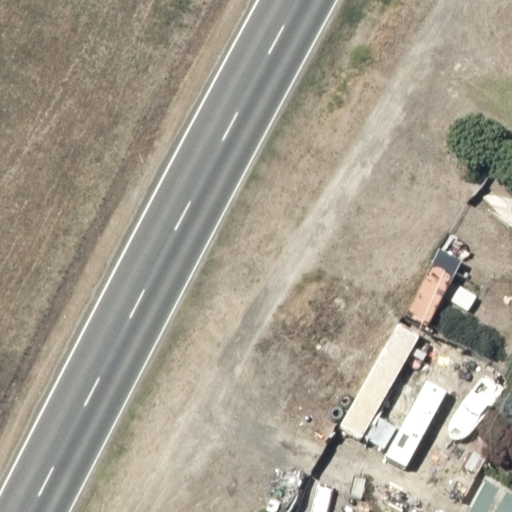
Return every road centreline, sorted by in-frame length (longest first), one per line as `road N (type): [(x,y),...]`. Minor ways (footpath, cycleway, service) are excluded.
road 1 (trunk): [(24,511),(292,0)]
road 2 (trunk): [(131,0),(0,243)]
